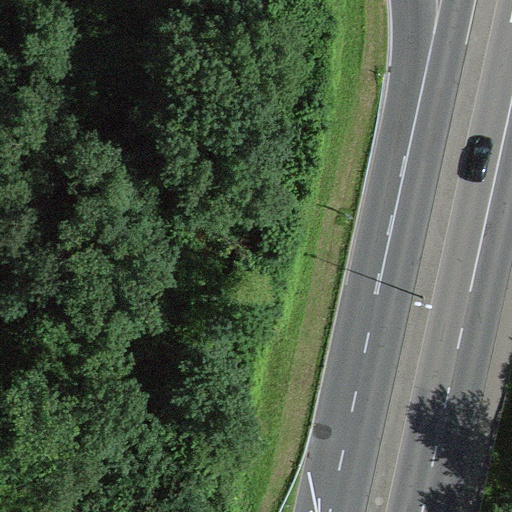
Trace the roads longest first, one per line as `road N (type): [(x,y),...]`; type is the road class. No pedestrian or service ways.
road 1 (primary): [(423,511),(511,106)]
road 2 (primary): [(458,0),(427,150),(381,291)]
road 3 (motorway): [(412,0),(381,291)]
road 4 (primary): [(381,291),(330,511)]
